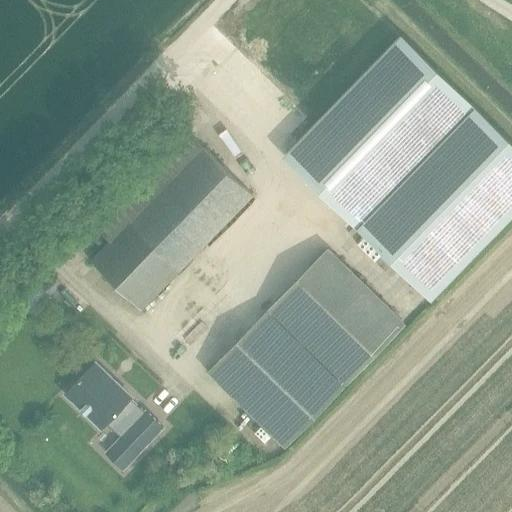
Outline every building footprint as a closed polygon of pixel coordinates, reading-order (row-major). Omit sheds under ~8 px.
[(511,148),(399,38),(286,154),(431,295),(511,211),(511,148)] [(143,312),(157,298),(253,195),(189,134),(96,230),(110,244),(92,262),(143,312)] [(326,249),(267,310),(207,373),(287,449),(405,325),(326,249)] [(31,315),(56,290),(41,275),(16,300),(31,315)] [(162,426),(110,377),(96,363),(66,394),(102,429),(106,424),(117,435),(127,425),(145,443),(162,426)]
